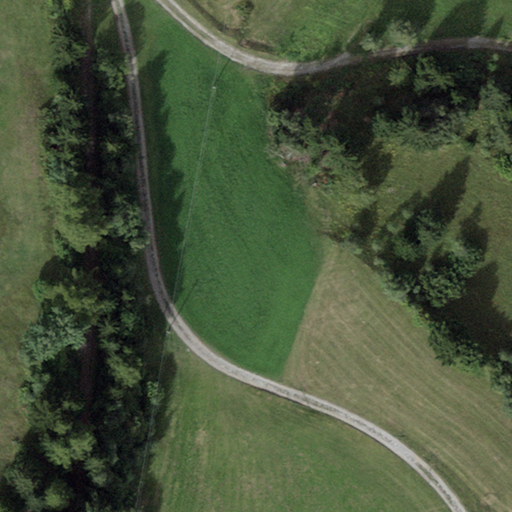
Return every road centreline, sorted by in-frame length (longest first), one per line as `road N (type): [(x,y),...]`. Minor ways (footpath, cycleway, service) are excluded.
road 1 (track): [(458,511),(409,456),(367,427),(210,358),(162,304),(116,0)]
road 2 (track): [(76,511),(96,292),(87,0)]
road 3 (track): [(163,0),(221,50),(285,68),(463,47),(511,58)]
